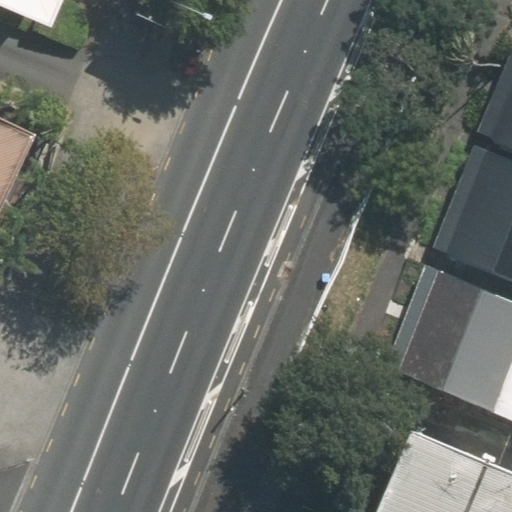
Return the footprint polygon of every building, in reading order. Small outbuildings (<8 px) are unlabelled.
[(51,0),(0,0),(0,12),(39,30),(51,0)] [(511,58),(477,143),(511,158),(511,58)] [(0,204),(25,138),(0,125),(0,204)] [(511,158),(477,143),(428,262),(511,296),(511,158)] [(511,296),(428,262),(380,375),(434,398),(511,430),(511,296)] [(511,511),(511,430),(434,398),(385,511),(511,511)]
